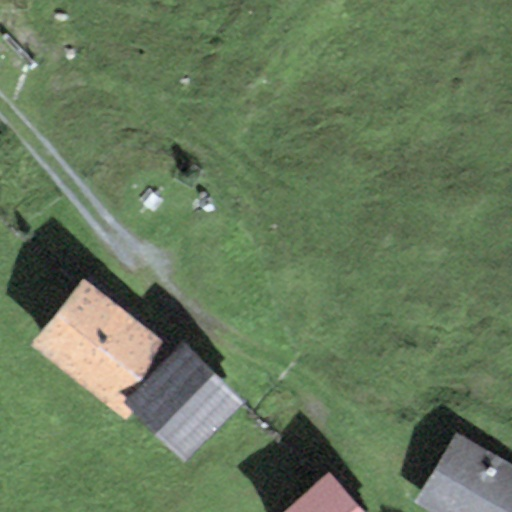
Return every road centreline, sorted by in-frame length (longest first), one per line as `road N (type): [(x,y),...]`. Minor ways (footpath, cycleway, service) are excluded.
road 1 (track): [(0,112),(208,348),(393,438),(402,511)]
road 2 (primary): [(249,511),(0,115)]
